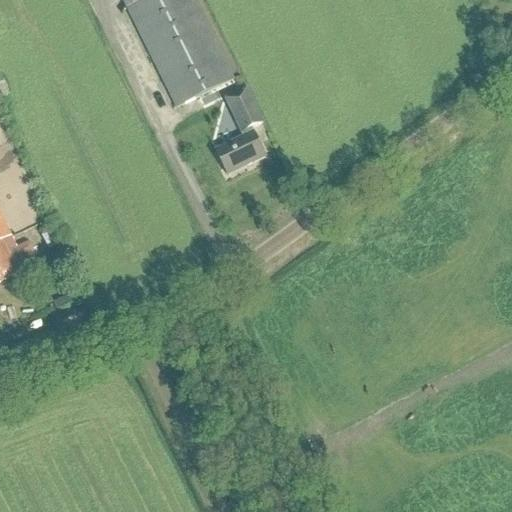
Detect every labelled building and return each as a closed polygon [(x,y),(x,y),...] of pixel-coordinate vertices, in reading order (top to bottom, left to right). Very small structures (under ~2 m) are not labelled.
[(193,0),(121,0),(176,110),(234,81),(193,0)] [(224,102),(241,137),(264,126),(247,91),(224,102)] [(266,160),(254,135),(216,153),(227,178),(266,160)] [(0,283),(25,271),(9,240),(11,239),(0,216),(0,283)] [(98,307),(41,320),(44,330),(100,317),(98,307)]
